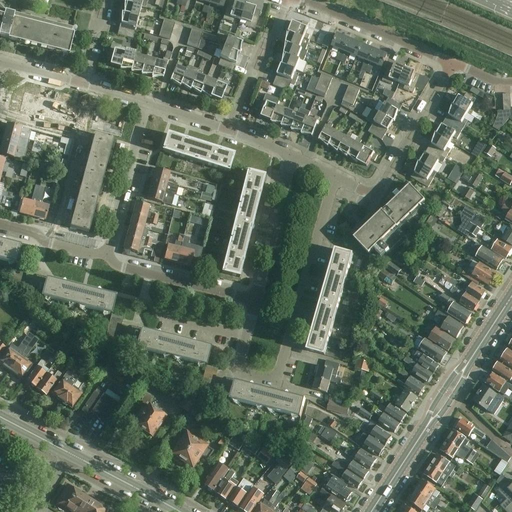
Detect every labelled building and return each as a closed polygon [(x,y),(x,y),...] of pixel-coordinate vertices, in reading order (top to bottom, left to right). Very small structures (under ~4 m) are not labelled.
[(70,0),(69,5),(89,10),(91,0),(70,0)] [(124,2),(124,3),(141,7),(145,8),(146,3),(147,0),(126,0),(126,3),(124,2)] [(184,0),(182,0),(180,6),(178,12),(183,13),(187,1),(184,0)] [(234,19),(240,21),(245,4),(234,3),(235,2),(229,0),(222,20),(233,23),(234,19)] [(121,13),(138,17),(141,7),(124,3),(124,13),(121,13)] [(245,4),(240,21),(246,22),(244,27),(255,30),(260,11),(255,10),(255,9),(245,5),(245,4)] [(8,39),(64,53),(69,55),(74,34),(71,33),(72,29),(14,14),(14,15),(5,12),(1,8),(0,7),(0,36),(8,38),(8,39)] [(118,30),(129,32),(134,34),(138,17),(121,13),(121,24),(120,24),(118,30)] [(163,21),(162,26),(173,30),(174,24),(163,21)] [(288,32),(308,40),(310,36),(306,34),(308,28),(307,28),(308,24),(302,22),(301,26),(293,23),(289,33),(288,32)] [(162,26),(160,32),(171,35),(173,30),(162,26)] [(191,29),(190,35),(201,38),(202,33),(191,29)] [(128,38),(129,32),(118,30),(117,35),(128,38)] [(169,41),(171,35),(160,32),(158,37),(169,41)] [(288,32),(286,43),(305,51),(309,41),(308,40),(288,32)] [(332,47),(345,52),(350,40),(337,34),(332,47)] [(190,35),(188,40),(199,44),(200,41),(201,38),(190,35)] [(226,42),(223,47),(239,54),(241,43),(223,35),(222,40),(226,42)] [(327,35),(322,46),(328,48),(332,38),(327,35)] [(188,40),(186,46),(197,49),(199,44),(188,40)] [(345,52),(357,57),(362,45),(350,40),(345,52)] [(199,44),(197,49),(204,51),(207,43),(200,41),(199,44)] [(111,43),(109,50),(108,56),(112,57),(110,66),(120,68),(120,70),(124,53),(126,49),(121,48),(121,46),(111,43)] [(286,43),(284,54),(300,60),(303,62),(307,52),(305,51),(286,43)] [(357,57),(369,63),(374,50),(362,45),(357,57)] [(239,54),(223,47),(219,46),(218,50),(221,52),(219,58),(235,64),(237,53),(239,54)] [(387,55),(374,50),(369,63),(382,68),(387,55)] [(130,72),(131,72),(135,56),(124,53),(120,70),(131,70),(130,72)] [(281,64),(281,65),(296,71),(303,73),(307,63),(303,62),(300,60),(284,54),(282,65),(281,64)] [(141,75),(145,58),(135,56),(131,72),(141,73),(141,75)] [(151,78),(156,61),(145,58),(141,75),(152,76),(151,78)] [(162,63),(156,61),(151,78),(163,78),(168,60),(163,58),(162,63)] [(224,62),(222,67),(233,71),(235,66),(224,62)] [(394,81),(399,83),(406,67),(395,65),(396,65),(390,62),(382,81),(392,85),(394,81)] [(170,81),(180,87),(186,71),(180,68),(182,65),(177,63),(170,81)] [(281,65),(275,80),(286,84),(290,86),(290,85),(294,86),(298,77),(294,76),(296,71),(281,65)] [(186,71),(180,87),(181,85),(190,91),(196,75),(198,71),(198,70),(188,66),(186,71)] [(406,67),(399,83),(405,86),(403,90),(413,94),(420,76),(415,74),(416,73),(406,69),(406,67)] [(191,89),(200,95),(206,79),(200,77),(202,73),(198,71),(196,75),(190,91),(191,89)] [(220,73),(216,83),(210,99),(210,98),(220,102),(224,94),(227,95),(230,89),(226,88),(226,87),(221,84),(224,75),(220,73)] [(201,93),(210,99),(216,83),(211,80),(212,76),(208,75),(206,79),(200,95),(201,93)] [(322,75),(319,80),(330,84),(332,79),(322,75)] [(275,80),(273,86),(283,90),(286,84),(275,80)] [(319,80),(317,85),(328,90),(330,84),(319,80)] [(317,85),(315,91),(326,95),(328,90),(317,85)] [(349,86),(347,91),(357,96),(360,90),(349,86)] [(16,88),(11,108),(24,111),(29,91),(16,88)] [(472,88),(470,92),(477,97),(480,92),(472,88)] [(29,91),(24,111),(37,115),(42,95),(29,91)] [(347,91),(345,96),(355,101),(357,96),(347,91)] [(395,93),(392,101),(399,104),(402,96),(395,93)] [(266,94),(261,108),(265,110),(262,117),(272,121),(271,123),(278,106),(280,100),(266,94)] [(452,105),(467,114),(471,116),(473,112),(470,110),(476,100),(466,94),(463,99),(459,96),(453,106),(452,105)] [(483,99),(482,101),(490,105),(494,98),(485,94),(483,98),(483,99)] [(42,95),(37,115),(50,118),(55,98),(42,95)] [(503,95),(503,111),(511,111),(511,108),(510,95),(503,95)] [(345,96),(342,102),(353,106),(355,101),(345,96)] [(55,98),(50,118),(63,122),(68,102),(55,98)] [(388,99),(380,113),(394,122),(398,112),(399,112),(402,107),(388,99)] [(68,102),(63,122),(76,125),(82,105),(68,102)] [(448,115),(445,120),(462,131),(468,122),(464,119),(467,114),(452,105),(449,115),(448,115)] [(281,126),(281,127),(288,110),(278,106),(271,123),(282,124),(281,126)] [(292,130),(298,114),(299,110),(295,109),(293,113),(288,110),(281,127),(292,128),(291,130),(292,130)] [(298,114),(292,130),(302,132),(301,134),(302,134),(308,118),(310,113),(300,109),(299,110),(298,114)] [(371,127),(375,130),(385,136),(393,122),(394,122),(380,113),(373,109),(366,120),(373,124),(371,127)] [(511,118),(511,111),(497,112),(498,114),(492,127),(498,131),(508,119),(510,120),(511,118)] [(314,120),(308,118),(302,134),(313,136),(320,118),(315,116),(314,120)] [(435,134),(450,143),(453,138),(457,140),(462,131),(445,120),(436,134),(435,134)] [(319,140),(328,147),(336,132),(331,129),(333,125),(329,123),(319,140)] [(7,124),(4,134),(28,141),(31,130),(7,124)] [(511,127),(506,124),(503,128),(511,134),(511,133),(511,127)] [(375,130),(372,135),(382,141),(385,136),(375,130)] [(329,146),(337,152),(346,137),(336,132),(328,147),(328,148),(329,146)] [(4,134),(1,144),(25,150),(28,141),(4,134)] [(162,152),(173,155),(179,138),(167,134),(162,152)] [(339,151),(347,158),(355,143),(350,140),(352,136),(348,134),(346,137),(337,152),(338,153),(339,151)] [(431,144),(428,149),(445,159),(451,150),(447,148),(450,143),(435,134),(432,144),(431,144)] [(91,136),(87,149),(107,154),(111,141),(91,136)] [(173,155),(184,159),(190,141),(179,138),(173,155)] [(348,156),(356,163),(365,148),(359,145),(362,141),(357,139),(355,143),(347,158),(348,156)] [(184,159),(195,162),(201,144),(190,141),(184,159)] [(479,141),(475,148),(482,152),(488,146),(479,141)] [(24,157),(25,151),(1,144),(0,149),(0,154),(13,158),(14,157),(24,157)] [(195,162),(206,166),(212,148),(201,144),(195,162)] [(367,144),(365,148),(356,163),(357,163),(357,162),(367,167),(371,160),(374,162),(377,156),(374,154),(374,153),(369,150),(371,146),(367,144)] [(496,149),(489,145),(483,153),(491,158),(496,149)] [(206,166),(217,169),(223,151),(212,148),(206,166)] [(87,149),(84,162),(104,167),(107,154),(87,149)] [(418,162),(418,163),(433,172),(438,163),(441,164),(442,164),(445,159),(441,157),(428,149),(419,163),(418,162)] [(234,155),(223,151),(217,169),(229,173),(234,155)] [(84,162),(80,175),(100,180),(104,167),(84,162)] [(430,177),(433,172),(418,163),(415,173),(414,172),(411,178),(428,188),(434,179),(430,177)] [(456,166),(452,172),(461,177),(464,171),(456,166)] [(155,169),(152,179),(167,183),(170,173),(155,169)] [(504,174),(499,170),(495,177),(500,180),(510,186),(511,182),(511,177),(504,173),(504,174)] [(45,171),(43,178),(50,180),(49,182),(59,184),(62,176),(45,171)] [(247,172),(244,183),(262,188),(265,176),(247,172)] [(483,178),(475,173),(472,179),(463,174),(460,178),(469,184),(476,188),(483,178)] [(80,175),(77,188),(97,193),(100,180),(80,175)] [(152,179),(150,189),(174,196),(176,196),(178,189),(179,187),(167,183),(152,179)] [(244,183),(241,195),(259,199),(262,188),(244,183)] [(382,212),(381,211),(379,213),(378,215),(376,217),(375,219),(374,221),(373,221),(369,225),(366,222),(352,237),(369,255),(374,250),(381,258),(405,236),(397,228),(425,201),(410,186),(411,186),(410,185),(382,212)] [(36,204),(40,187),(39,187),(35,186),(31,202),(23,200),(19,214),(32,218),(36,204)] [(208,186),(206,194),(207,195),(213,196),(214,191),(215,188),(208,186)] [(45,221),(49,207),(41,205),(45,189),(40,187),(36,204),(32,218),(45,221)] [(77,188),(74,201),(94,206),(97,193),(77,188)] [(467,188),(462,195),(469,199),(474,192),(467,188)] [(147,199),(161,204),(171,206),(174,196),(150,189),(147,199)] [(241,195),(238,206),(256,210),(259,199),(241,195)] [(11,211),(17,212),(21,198),(15,197),(11,211)] [(198,211),(208,214),(211,202),(201,199),(198,211)] [(74,201),(70,214),(90,219),(94,206),(74,201)] [(136,202),(132,214),(146,218),(151,219),(156,221),(158,215),(148,213),(150,206),(136,202)] [(447,208),(439,203),(433,214),(440,219),(447,208)] [(238,206),(235,217),(253,222),(256,210),(238,206)] [(511,225),(511,210),(504,206),(501,210),(509,215),(505,221),(511,225)] [(465,208),(461,215),(471,221),(482,227),(486,221),(465,208)] [(70,214),(67,227),(87,233),(90,219),(70,214)] [(132,214),(129,226),(143,229),(146,218),(132,214)] [(461,226),(458,231),(468,237),(470,233),(476,237),(481,229),(482,227),(471,221),(461,215),(460,214),(462,225),(461,226)] [(235,217),(232,228),(250,233),(253,222),(235,217)] [(499,219),(496,225),(503,228),(506,222),(499,219)] [(426,223),(424,227),(431,231),(433,227),(426,223)] [(129,226),(126,237),(140,241),(151,244),(152,241),(152,239),(146,238),(148,231),(143,230),(143,229),(129,226)] [(511,227),(509,226),(501,239),(511,246),(511,227)] [(232,228),(230,239),(248,244),(250,233),(232,228)] [(167,246),(164,260),(167,260),(177,263),(180,249),(183,237),(184,236),(179,235),(178,239),(176,239),(174,247),(167,246)] [(140,241),(126,237),(123,249),(142,254),(143,249),(149,251),(151,244),(140,241)] [(190,266),(191,262),(199,264),(203,248),(187,244),(188,238),(183,237),(180,249),(177,263),(190,266)] [(230,239),(227,251),(245,255),(248,244),(230,239)] [(0,260),(4,261),(16,264),(18,254),(21,246),(9,243),(5,242),(1,241),(0,240),(0,260)] [(505,260),(511,250),(497,241),(491,251),(505,260)] [(406,257),(413,245),(407,242),(400,253),(406,257)] [(478,245),(472,256),(496,270),(498,269),(499,270),(501,266),(500,265),(503,260),(478,245)] [(353,255),(335,250),(307,351),(325,356),(353,255)] [(227,251),(224,262),(242,266),(245,255),(227,251)] [(410,259),(406,257),(400,253),(396,259),(406,265),(410,259)] [(402,268),(404,265),(394,258),(392,261),(402,268)] [(489,287),(496,275),(472,261),(469,267),(467,266),(461,275),(478,285),(480,281),(489,287)] [(239,278),(242,266),(224,262),(221,274),(239,278)] [(401,271),(390,263),(385,269),(397,277),(401,271)] [(16,264),(15,270),(26,272),(28,267),(16,264)] [(15,270),(13,275),(25,278),(26,272),(15,270)] [(395,280),(382,271),(378,277),(391,286),(395,280)] [(13,275),(12,281),(23,284),(25,278),(13,275)] [(41,295),(40,297),(53,300),(64,303),(75,306),(80,287),(69,284),(64,283),(57,281),(45,278),(43,286),(41,295)] [(22,290),(23,284),(12,281),(10,287),(22,290)] [(447,281),(445,285),(445,287),(451,291),(450,292),(456,295),(460,298),(462,295),(463,295),(464,293),(465,294),(459,304),(473,312),(480,301),(466,293),(464,292),(457,287),(447,281)] [(460,283),(457,287),(464,292),(466,293),(480,301),(485,293),(472,284),(469,288),(460,283)] [(80,287),(75,306),(87,309),(98,312),(111,315),(113,305),(113,304),(115,296),(103,293),(97,291),(92,290),(80,287)] [(465,325),(471,314),(449,300),(449,299),(442,295),(438,300),(450,308),(447,314),(465,325)] [(387,303),(380,299),(377,304),(384,309),(387,303)] [(382,313),(374,308),(368,317),(376,322),(382,313)] [(456,338),(464,327),(438,311),(435,316),(441,319),(446,323),(442,329),(456,338)] [(111,315),(109,321),(121,324),(122,318),(111,315)] [(389,315),(387,319),(394,323),(396,319),(389,315)] [(339,318),(335,332),(342,334),(345,320),(339,318)] [(109,321),(107,328),(119,330),(121,324),(109,321)] [(66,323),(62,329),(72,337),(77,330),(66,323)] [(365,329),(370,332),(374,326),(370,323),(365,329)] [(107,328),(106,334),(117,337),(119,330),(107,328)] [(448,352),(455,342),(435,329),(429,340),(448,352)] [(137,338),(135,349),(147,352),(159,354),(170,357),(175,339),(164,336),(152,333),(140,330),(138,338),(137,338)] [(116,343),(117,337),(106,334),(104,341),(116,343)] [(362,342),(368,345),(373,337),(366,334),(362,342)] [(440,364),(447,354),(419,336),(412,346),(426,355),(440,364)] [(25,338),(20,345),(26,349),(29,345),(31,342),(25,338)] [(175,339),(170,357),(182,360),(193,363),(206,366),(208,357),(208,355),(210,347),(198,344),(186,342),(175,339)] [(96,355),(105,361),(114,349),(105,343),(96,355)] [(0,362),(0,364),(9,371),(26,349),(20,345),(14,354),(7,349),(2,356),(3,358),(0,362)] [(30,352),(26,349),(9,371),(20,379),(25,373),(26,374),(31,366),(23,361),(30,352)] [(502,359),(501,361),(511,367),(511,352),(508,350),(505,355),(503,355),(502,358),(502,359)] [(414,357),(412,362),(433,375),(439,366),(417,353),(414,357)] [(119,357),(115,362),(138,378),(142,373),(119,357)] [(357,357),(354,369),(368,373),(370,365),(357,357)] [(433,375),(412,362),(407,358),(404,363),(415,370),(412,374),(427,384),(433,375)] [(25,383),(35,389),(48,371),(42,366),(44,363),(41,361),(25,383)] [(319,366),(316,378),(329,382),(340,385),(341,381),(335,379),(339,365),(326,361),(324,368),(319,366)] [(338,374),(346,376),(349,364),(341,362),(338,374)] [(511,383),(511,371),(498,363),(493,371),(511,383)] [(206,366),(204,372),(215,375),(217,369),(206,366)] [(54,375),(48,371),(35,389),(45,397),(61,375),(57,372),(54,375)] [(204,372),(202,378),(214,381),(215,375),(204,372)] [(61,403),(76,381),(77,380),(77,377),(74,375),(71,375),(68,373),(52,394),(58,398),(57,400),(61,403)] [(487,383),(486,384),(504,396),(509,389),(511,391),(511,385),(507,381),(506,383),(492,375),(490,379),(488,379),(486,381),(487,383)] [(202,378),(201,384),(212,387),(214,381),(202,378)] [(326,393),(329,382),(316,378),(313,389),(326,393)] [(418,396),(424,387),(410,378),(405,385),(398,381),(397,383),(418,396)] [(61,403),(64,405),(65,406),(66,404),(72,408),(87,387),(83,384),(83,386),(76,381),(61,403)] [(233,389),(230,400),(242,403),(254,406),(265,409),(270,390),(258,387),(247,384),(235,381),(233,389)] [(114,389),(120,393),(124,386),(119,382),(114,389)] [(210,394),(212,387),(201,384),(199,390),(210,394)] [(473,402),(487,410),(493,414),(494,415),(504,400),(496,395),(483,387),(473,402)] [(94,393),(82,411),(90,416),(92,413),(108,423),(123,401),(106,390),(105,392),(98,388),(94,393)] [(400,398),(396,405),(408,413),(417,399),(405,391),(404,391),(401,389),(396,395),(400,398)] [(270,390),(265,409),(277,412),(288,415),(300,418),(303,407),(305,399),(293,396),(281,393),(270,390)] [(383,397),(372,390),(369,394),(380,402),(383,397)] [(152,437),(164,418),(147,406),(151,399),(145,395),(137,406),(143,411),(142,412),(141,411),(137,418),(138,418),(133,425),(143,431),(141,435),(149,441),(151,437),(152,437)] [(188,413),(195,403),(185,396),(178,406),(188,413)] [(195,403),(188,413),(198,420),(209,405),(199,398),(195,403)] [(335,403),(329,401),(326,410),(346,416),(349,408),(335,403)] [(508,413),(511,407),(511,405),(507,402),(502,409),(508,413)] [(380,405),(377,409),(400,424),(406,415),(390,405),(386,409),(380,405)] [(358,413),(370,420),(372,416),(361,409),(358,413)] [(400,424),(377,409),(374,414),(381,418),(378,423),(394,433),(400,424)] [(307,417),(303,426),(309,428),(313,420),(307,417)] [(339,420),(335,417),(328,426),(332,430),(339,420)] [(472,433),(482,440),(485,436),(462,420),(461,422),(459,422),(457,425),(457,428),(456,429),(469,438),(472,433)] [(369,425),(364,433),(385,446),(391,437),(370,423),(369,425)] [(326,429),(321,437),(328,442),(334,433),(326,429)] [(453,431),(446,441),(468,455),(472,458),(475,453),(466,447),(469,442),(465,440),(453,431)] [(246,440),(236,433),(228,445),(238,452),(246,440)] [(379,457),(385,446),(364,433),(361,439),(358,443),(379,457)] [(208,460),(214,452),(207,448),(208,447),(188,434),(183,442),(182,441),(178,447),(179,447),(173,457),(192,470),(202,456),(208,460)] [(446,441),(440,451),(453,459),(455,456),(464,461),(464,460),(469,463),(472,458),(468,455),(446,441)] [(254,456),(259,448),(249,442),(245,450),(254,456)] [(507,463),(510,459),(492,442),(486,450),(507,463)] [(263,448),(259,454),(269,461),(274,455),(263,448)] [(347,450),(345,454),(370,470),(376,459),(359,449),(355,455),(347,450)] [(281,455),(276,461),(282,467),(287,470),(292,464),(288,461),(281,455)] [(437,455),(431,465),(443,473),(449,477),(455,468),(450,464),(437,455)] [(335,456),(332,461),(339,465),(342,461),(335,456)] [(306,464),(299,458),(293,466),(301,472),(306,464)] [(343,463),(341,466),(363,480),(368,472),(352,462),(349,466),(343,463)] [(228,470),(223,467),(218,463),(204,484),(215,491),(228,470)] [(431,465),(424,475),(442,487),(449,477),(443,473),(431,465)] [(357,489),(363,480),(341,466),(338,471),(344,474),(341,479),(357,489)] [(286,475),(293,480),(299,473),(292,467),(286,475)] [(227,500),(239,483),(232,479),(235,474),(231,472),(217,493),(227,500)] [(308,479),(301,473),(296,479),(304,484),(308,479)] [(502,475),(496,483),(499,486),(506,479),(502,475)] [(268,480),(263,476),(256,483),(261,487),(268,480)] [(349,496),(351,492),(346,489),(346,487),(344,486),(345,484),(334,477),(326,490),(345,502),(346,501),(349,501),(350,498),(349,496)] [(239,508),(247,494),(253,485),(244,479),(239,487),(230,502),(233,504),(233,505),(237,508),(238,507),(239,508)] [(316,484),(309,479),(304,485),(312,490),(316,484)] [(418,487),(415,492),(429,501),(437,506),(440,502),(432,496),(436,490),(422,481),(421,482),(419,481),(416,486),(418,487)] [(505,511),(511,505),(511,485),(507,481),(497,491),(506,500),(500,506),(505,511)] [(281,489),(286,492),(291,487),(286,483),(281,489)] [(485,484),(478,494),(484,499),(491,488),(485,484)] [(102,511),(104,510),(94,504),(95,502),(90,499),(89,500),(67,487),(67,486),(57,503),(65,508),(65,507),(72,511),(75,511),(76,511),(77,511),(102,511)] [(254,489),(241,509),(245,511),(252,511),(264,495),(254,489)] [(332,511),(333,511),(343,511),(344,511),(343,510),(345,506),(332,498),(334,496),(323,489),(320,494),(324,496),(324,495),(331,500),(323,511),(332,511)] [(429,501),(415,492),(412,496),(410,495),(407,500),(409,500),(408,502),(422,511),(426,505),(434,510),(437,506),(429,501)] [(476,496),(468,507),(475,511),(481,503),(483,500),(476,496)] [(267,511),(270,509),(272,505),(276,500),(272,498),(269,503),(265,500),(262,505),(261,504),(254,511),(267,511)] [(279,503),(276,500),(272,505),(270,509),(267,511),(281,511),(282,511),(276,508),(279,503)]
